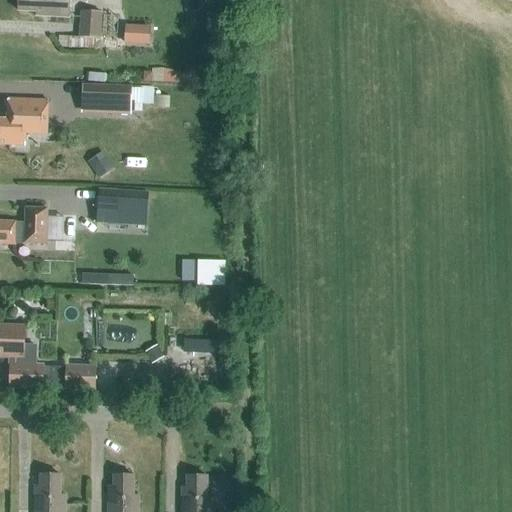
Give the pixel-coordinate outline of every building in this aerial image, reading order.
[(38,18),(71,19),(72,0),(19,0),(19,11),(38,12),(38,18)] [(82,13),(81,37),(102,38),(103,14),(82,13)] [(131,88),(83,87),(83,100),(107,101),(107,113),(130,114),(131,88)] [(0,145),(25,146),(26,129),(47,130),(48,101),(8,100),(8,122),(0,121),(0,145)] [(99,177),(113,168),(103,152),(88,162),(99,177)] [(148,194),(99,191),(97,224),(146,227),(148,194)] [(50,209),(50,236),(63,236),(63,209),(50,209)] [(0,245),(15,246),(15,245),(27,246),(27,245),(47,246),(48,211),(26,210),(25,225),(16,224),(0,223),(0,245)] [(199,262),(199,282),(210,282),(210,262),(199,262)] [(107,286),(108,275),(82,274),(82,285),(107,286)] [(25,327),(0,326),(0,358),(12,359),(11,389),(95,392),(96,368),(67,367),(67,368),(43,367),(44,366),(36,366),(37,347),(25,347),(25,327)] [(164,358),(160,350),(148,357),(153,365),(164,358)] [(66,511),(66,495),(61,495),(61,475),(41,475),(41,486),(36,486),(35,511),(66,511)] [(109,486),(108,511),(139,511),(140,496),(134,496),(135,475),(114,475),(114,486),(109,486)] [(213,511),(213,496),(208,496),(208,476),(188,476),(188,487),(182,487),(182,511),(213,511)]
